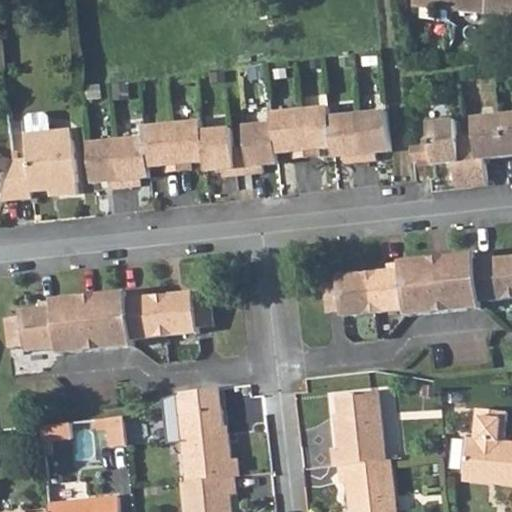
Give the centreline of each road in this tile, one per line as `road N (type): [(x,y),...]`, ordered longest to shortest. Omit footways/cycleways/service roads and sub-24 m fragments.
road 1 (unknown): [(74,387),(402,349)]
road 2 (residential): [(262,232),(290,511)]
road 3 (residential): [(0,254),(262,232)]
road 4 (residential): [(262,232),(511,206)]
